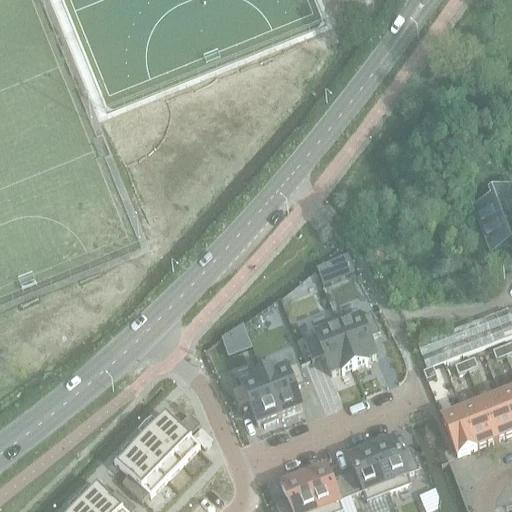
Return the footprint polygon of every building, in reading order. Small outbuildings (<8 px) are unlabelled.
[(511,248),(511,194),(510,189),(488,198),(491,204),(476,209),(494,256),(511,248)] [(385,260),(378,247),(366,253),(373,266),(385,260)] [(426,371),(511,338),(511,311),(418,349),(426,371)] [(357,313),(335,322),(355,372),(368,367),(367,365),(376,361),(368,342),(380,338),(372,317),(360,322),(357,313)] [(316,339),(304,344),(312,365),(324,360),(332,379),(341,375),(342,378),(355,372),(335,322),(312,331),(316,339)] [(511,356),(511,347),(503,351),(506,359),(511,356)] [(506,359),(503,351),(493,354),(497,363),(506,359)] [(478,371),(475,362),(465,366),(468,374),(478,371)] [(468,374),(465,366),(455,370),(459,378),(468,374)] [(264,378),(263,379),(280,420),(302,412),(294,392),(306,388),(298,367),(277,376),(276,373),(264,378)] [(242,390),(230,394),(238,415),(250,410),(258,429),(263,427),(264,430),(278,424),(277,422),(280,420),(263,379),(264,378),(260,369),(237,378),(242,390)] [(436,379),(433,371),(423,375),(427,383),(436,379)] [(511,394),(500,399),(511,428),(511,394)] [(511,438),(511,428),(500,399),(481,406),(496,445),(511,438)] [(496,445),(481,406),(462,414),(477,452),(496,445)] [(477,452),(462,414),(442,422),(458,460),(477,452)] [(148,429),(145,432),(147,434),(146,435),(183,471),(200,454),(189,443),(178,432),(163,418),(152,429),(151,428),(149,430),(150,431),(148,429)] [(189,421),(178,432),(189,443),(200,431),(189,421)] [(202,434),(193,442),(205,453),(213,445),(202,434)] [(141,441),(130,451),(168,487),(183,471),(146,435),(143,439),(142,438),(140,440),(141,441)] [(394,446),(372,454),(389,498),(411,489),(408,480),(419,475),(411,453),(399,458),(394,446)] [(130,451),(114,469),(129,483),(135,490),(142,496),(149,503),(151,505),(168,487),(130,451)] [(355,475),(343,480),(352,502),(363,497),(367,507),(389,498),(372,454),(350,463),(355,475)] [(326,473),(304,481),(316,511),(342,511),(340,507),(352,502),(343,480),(331,485),(326,473)] [(287,502),(275,507),(276,511),(316,511),(304,481),(282,490),(287,502)] [(129,483),(122,491),(128,497),(135,490),(129,483)] [(94,489),(78,506),(84,511),(118,511),(116,510),(110,503),(94,489)] [(135,490),(128,497),(135,503),(142,496),(135,490)] [(117,496),(110,503),(116,510),(123,503),(117,496)] [(142,496),(135,503),(142,510),(149,503),(142,496)] [(123,503),(116,510),(118,511),(126,511),(130,509),(123,503)]
